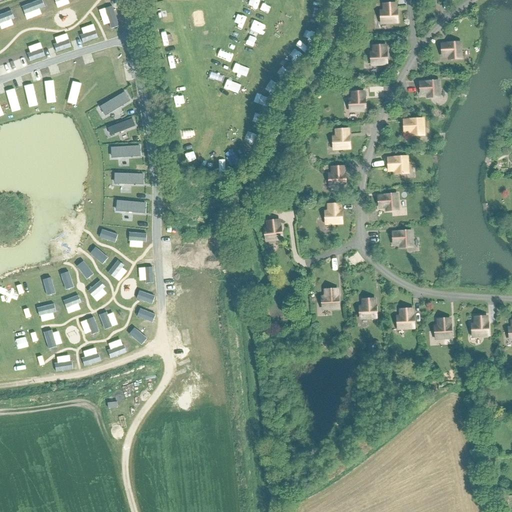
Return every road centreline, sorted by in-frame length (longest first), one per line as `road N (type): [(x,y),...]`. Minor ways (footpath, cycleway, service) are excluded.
road 1 (track): [(266,511),(246,301),(255,274),(231,191),(266,162),(288,99),(327,52),(338,0)]
road 2 (track): [(123,0),(151,150),(160,340),(168,360),(125,447),(134,511)]
road 3 (track): [(162,345),(78,374),(0,386)]
road 4 (track): [(0,80),(130,36)]
